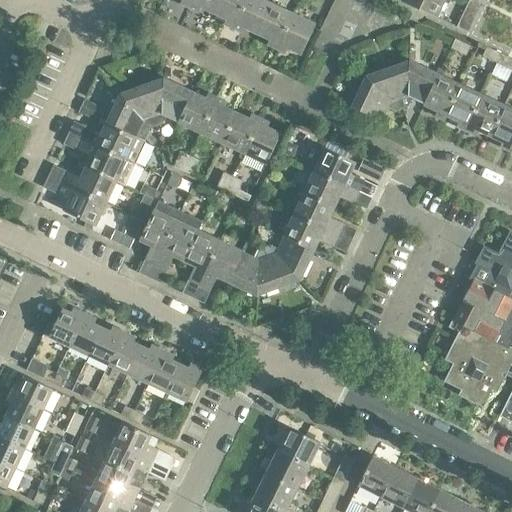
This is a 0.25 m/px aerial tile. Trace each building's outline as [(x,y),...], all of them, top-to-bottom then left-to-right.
[(188,9),(192,0),(181,0),(179,5),(188,9)] [(213,14),(219,0),(192,0),(188,9),(197,13),(200,8),(213,14)] [(232,29),(245,0),(219,0),(213,14),(226,20),(223,25),(232,29)] [(256,34),(270,4),(262,0),(245,0),(232,29),(241,33),(243,28),(256,34)] [(436,17),(443,0),(400,0),(436,17)] [(275,50),(292,14),(270,4),(256,34),(269,40),(266,46),(275,50)] [(473,21),(479,9),(467,4),(461,15),(473,21)] [(299,55),(314,24),(292,14),(275,50),(284,54),(287,49),(299,55)] [(468,32),(473,21),(461,15),(456,27),(468,32)] [(464,56),(469,46),(453,39),(449,49),(464,56)] [(496,64),(500,54),(486,47),(481,57),(496,64)] [(510,71),(511,66),(511,59),(500,54),(496,64),(510,71)] [(393,111),(407,106),(410,98),(407,62),(364,77),(385,108),(393,111)] [(423,105),(437,76),(407,62),(410,98),(423,105)] [(443,121),(445,116),(459,86),(437,76),(423,105),(423,106),(436,112),(434,116),(443,121)] [(379,120),(385,108),(364,77),(350,106),(379,120)] [(150,128),(163,123),(166,116),(162,79),(119,94),(141,124),(150,128)] [(178,122),(192,93),(162,79),(166,116),(178,122)] [(465,131),(481,97),(459,86),(445,116),(458,122),(456,127),(465,131)] [(192,93),(178,122),(178,123),(200,133),(216,98),(207,94),(205,99),(192,93)] [(135,136),(141,124),(119,94),(106,123),(135,136)] [(489,136),(503,107),(481,97),(465,131),(474,135),(476,130),(489,136)] [(222,143),(236,113),(222,107),(225,102),(216,98),(200,133),(222,143)] [(95,120),(101,107),(85,100),(80,113),(95,120)] [(508,151),(511,143),(511,111),(503,107),(489,136),(502,142),(500,147),(508,151)] [(249,120),(236,113),(222,143),(244,153),(260,119),(251,115),(249,120)] [(264,163),(278,133),(266,127),(268,123),(260,119),(244,153),(264,163)] [(100,135),(74,122),(69,133),(135,163),(145,141),(135,136),(106,123),(100,135)] [(125,185),(135,163),(69,133),(64,143),(91,156),(85,167),(116,181),(125,185)] [(371,198),(376,187),(348,174),(353,163),(322,149),(312,172),(371,198)] [(182,171),(189,155),(180,150),(173,166),(182,171)] [(191,175),(199,159),(189,155),(182,171),(191,175)] [(80,178),(53,165),(48,176),(105,203),(116,181),(85,167),(80,178)] [(227,191),(234,176),(225,171),(218,187),(210,183),(207,188),(217,193),(219,187),(227,191)] [(371,198),(312,172),(302,194),(333,208),(338,197),(365,210),(371,198)] [(95,225),(105,203),(48,176),(43,187),(70,200),(65,211),(95,225)] [(249,201),(252,195),(239,189),(243,180),(234,176),(227,191),(236,195),(249,201)] [(194,198),(197,191),(191,188),(188,196),(194,198)] [(350,243),(355,232),(328,219),(333,208),(302,194),(293,216),(350,243)] [(149,279),(181,210),(159,199),(153,211),(139,241),(150,246),(138,273),(149,279)] [(147,214),(138,210),(135,216),(144,220),(147,214)] [(183,263),(197,232),(203,220),(181,210),(149,279),(160,284),(173,258),(183,263)] [(350,243),(293,216),(283,238),(313,251),(318,241),(345,254),(350,243)] [(117,231),(113,241),(132,250),(136,240),(135,239),(126,235),(117,231)] [(192,299),(219,242),(197,232),(183,263),(194,268),(181,294),(192,299)] [(474,282),(454,323),(471,332),(472,330),(495,342),(496,341),(509,348),(511,341),(511,234),(510,233),(499,256),(485,249),(476,265),(484,270),(491,273),(483,287),(477,284),(474,282)] [(300,280),(313,251),(283,238),(278,249),(300,280)] [(227,283),(240,254),(241,252),(219,242),(192,299),(203,304),(216,278),(227,283)] [(278,288),(300,280),(278,249),(271,246),(263,249),(278,288)] [(256,297),(278,288),(263,249),(256,252),(252,259),(256,297)] [(256,297),(252,259),(240,254),(227,283),(256,297)] [(63,309),(50,337),(70,346),(85,314),(74,309),(72,313),(63,309)] [(85,314),(70,346),(89,356),(103,328),(94,324),(96,319),(85,314)] [(103,328),(89,356),(109,365),(124,332),(113,327),(111,331),(103,328)] [(455,343),(446,360),(455,365),(446,382),(463,390),(461,395),(483,406),(491,390),(496,392),(511,361),(511,360),(511,349),(509,348),(496,341),(495,342),(472,330),(471,332),(464,347),(455,343)] [(124,332),(109,365),(128,374),(142,346),(134,342),(136,338),(124,332)] [(142,346),(128,374),(148,383),(163,351),(152,345),(150,350),(142,346)] [(163,351),(148,383),(167,393),(181,365),(172,361),(174,356),(163,351)] [(181,365),(167,393),(187,402),(188,401),(194,404),(200,391),(194,388),(202,369),(191,364),(189,368),(181,365)] [(47,369),(43,378),(53,382),(57,374),(47,369)] [(57,374),(53,382),(62,387),(66,378),(57,374)] [(16,384),(11,395),(43,410),(53,390),(24,376),(20,385),(16,384)] [(86,387),(82,396),(92,401),(96,392),(86,387)] [(96,392),(92,401),(101,405),(105,396),(96,392)] [(511,421),(511,393),(501,416),(511,421)] [(11,395),(6,406),(9,408),(6,416),(34,429),(43,410),(11,395)] [(126,406),(121,415),(131,419),(135,410),(126,406)] [(135,410),(131,419),(141,424),(145,415),(135,410)] [(71,422),(79,427),(80,426),(84,417),(75,413),(71,422)] [(0,423),(0,436),(25,449),(34,429),(6,416),(2,424),(0,423)] [(94,435),(99,425),(91,421),(86,431),(94,435)] [(71,422),(66,432),(75,436),(79,427),(71,422)] [(123,423),(114,443),(153,461),(158,450),(154,448),(158,439),(123,423)] [(310,465),(321,442),(290,426),(279,450),(310,465)] [(103,438),(106,433),(98,429),(95,434),(103,438)] [(0,436),(0,460),(16,468),(25,449),(0,436)] [(86,455),(92,442),(83,438),(77,451),(86,455)] [(114,443),(105,462),(144,481),(148,473),(153,475),(158,464),(153,461),(114,443)] [(299,487),(310,465),(279,450),(268,472),(299,487)] [(64,467),(69,457),(60,453),(55,463),(64,467)] [(349,474),(357,459),(347,454),(339,469),(349,474)] [(382,496),(396,467),(374,456),(359,485),(382,496)] [(69,457),(64,467),(66,468),(74,472),(75,470),(78,463),(78,462),(69,457)] [(0,485),(7,488),(16,468),(0,460),(0,485)] [(105,462),(96,482),(135,500),(140,503),(145,492),(140,489),(144,481),(105,462)] [(55,463),(51,472),(60,476),(64,467),(55,463)] [(64,467),(60,476),(70,481),(73,473),(74,472),(66,468),(64,467)] [(404,507),(418,478),(396,467),(382,496),(404,507)] [(287,510),(299,487),(268,472),(257,494),(287,510)] [(412,511),(429,511),(441,489),(418,478),(404,507),(412,511)] [(96,482),(86,501),(109,511),(114,511),(118,506),(129,511),(135,500),(96,482)] [(333,504),(341,489),(331,485),(324,500),(333,504)] [(456,511),(463,500),(441,489),(429,511),(456,511)] [(38,491),(33,500),(35,501),(43,505),(47,495),(38,491)] [(292,511),(287,510),(257,494),(248,511),(292,511)] [(329,511),(333,504),(324,500),(317,511),(329,511)] [(484,511),(485,511),(463,500),(456,511),(484,511)] [(109,511),(86,501),(81,511),(109,511)]
